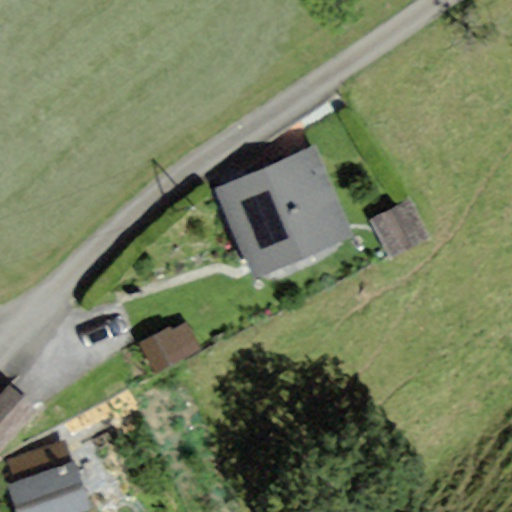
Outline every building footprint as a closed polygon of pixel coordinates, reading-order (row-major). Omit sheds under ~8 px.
[(269,173),(224,192),(257,270),(347,232),(313,154),(269,173)] [(399,201),(367,219),(386,255),(419,238),(399,201)] [(164,324),(133,341),(147,369),(179,353),(164,324)] [(2,385),(0,387),(0,438),(28,409),(2,385)] [(61,457),(3,480),(15,511),(67,511),(81,507),(61,457)]
